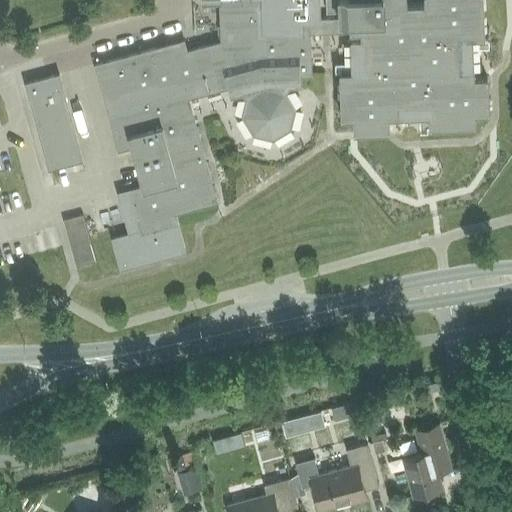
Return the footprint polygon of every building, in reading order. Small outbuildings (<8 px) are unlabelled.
[(425,0),(426,4),(405,5),(405,0),(216,0),(220,1),(222,42),(186,51),(184,41),(96,65),(119,149),(132,145),(146,196),(132,200),(141,231),(113,238),(121,268),(184,251),(174,212),(216,201),(187,97),(228,86),(231,96),(242,93),(242,94),(248,98),(244,117),(254,134),(273,138),(290,128),(294,109),(285,93),(285,92),(289,87),(289,86),(300,86),(300,75),(311,74),(309,31),(362,29),(362,39),(351,39),(353,72),(341,72),(342,117),(354,116),(355,130),(388,129),(388,115),(430,113),(430,125),(475,124),(474,111),(488,111),(487,77),(473,78),(471,36),(483,35),(481,0),(425,0)] [(49,168),(55,166),(81,159),(58,75),(26,84),(49,168)] [(334,419),(362,411),(359,399),(331,407),(334,419)] [(413,495),(442,487),(438,471),(451,467),(439,423),(415,430),(422,453),(403,458),(413,495)] [(302,486),(312,483),(319,509),(350,501),(350,503),(367,498),(364,489),(378,485),(367,443),(346,449),(350,465),(318,474),(313,456),(295,462),(302,486)] [(278,511),(278,510),(297,505),(290,478),(264,485),(267,493),(228,504),(229,511),(278,511)]
